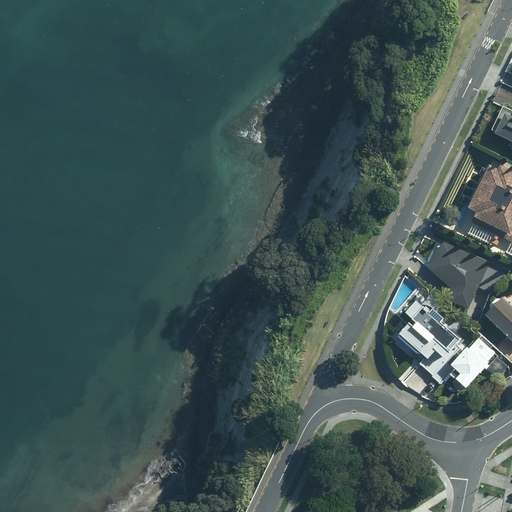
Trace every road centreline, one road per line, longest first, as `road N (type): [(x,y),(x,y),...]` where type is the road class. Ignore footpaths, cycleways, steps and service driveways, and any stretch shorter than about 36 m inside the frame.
road 1 (residential): [(311,415),(508,0)]
road 2 (residential): [(311,415),(336,402),(367,402),(472,446)]
